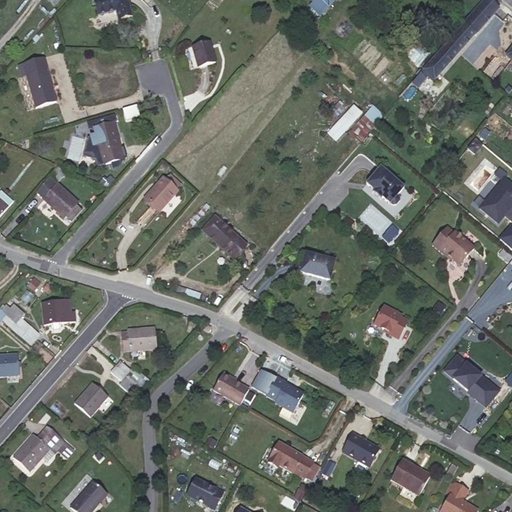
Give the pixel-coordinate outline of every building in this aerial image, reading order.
[(127,0),(96,0),(93,1),(98,17),(116,12),(118,21),(132,17),(127,0)] [(328,7),(321,0),(315,0),(310,6),(320,16),(328,7)] [(488,0),(484,0),(421,72),(433,82),(499,9),(488,0)] [(429,53),(411,37),(400,51),(418,67),(429,53)] [(215,63),(210,43),(192,48),(198,68),(215,63)] [(56,103),(43,59),(22,65),(35,109),(56,103)] [(426,79),(420,75),(413,83),(419,87),(426,79)] [(335,141),(362,113),(353,104),(325,132),(335,141)] [(348,131),(359,141),(384,115),(373,105),(348,131)] [(96,128),(92,129),(94,137),(87,139),(82,156),(95,160),(97,167),(110,164),(111,170),(116,168),(121,164),(120,161),(123,160),(113,123),(116,123),(114,116),(94,121),(96,128)] [(94,121),(87,123),(89,130),(92,129),(96,128),(94,121)] [(72,137),(68,158),(79,160),(83,138),(72,137)] [(405,186),(381,166),(367,183),(374,189),(383,196),(391,203),(392,202),(394,204),(397,203),(401,199),(400,195),(399,194),(405,186)] [(56,167),(49,176),(58,183),(65,174),(56,167)] [(103,178),(98,184),(107,189),(114,181),(110,177),(106,181),(103,178)] [(177,191),(163,178),(145,200),(159,212),(177,191)] [(511,185),(504,179),(479,209),(497,224),(511,205),(511,185)] [(65,217),(76,205),(78,204),(57,185),(56,186),(49,180),(37,193),(44,200),(43,201),(64,219),(65,217)] [(383,196),(374,189),(373,191),(381,198),(383,196)] [(0,192),(0,200),(8,208),(13,203),(0,192)] [(0,200),(0,217),(8,208),(0,200)] [(82,211),(76,205),(65,217),(71,223),(82,211)] [(209,238),(221,223),(215,217),(202,232),(209,238)] [(247,246),(221,223),(209,238),(234,260),(247,246)] [(511,225),(500,239),(511,249),(511,225)] [(455,233),(448,227),(433,245),(446,256),(447,254),(452,259),(460,265),(475,247),(456,231),(455,233)] [(306,250),(300,270),(329,278),(335,259),(306,250)] [(38,286),(32,282),(29,286),(34,291),(38,286)] [(63,301),(41,303),(44,326),(50,326),(61,324),(65,324),(64,314),(63,301)] [(402,315),(384,305),(375,324),(387,330),(386,332),(399,338),(408,320),(401,316),(402,315)] [(1,312),(35,342),(41,336),(20,319),(24,315),(13,306),(10,309),(6,306),(1,312)] [(31,347),(35,342),(1,312),(0,310),(0,323),(1,322),(31,347)] [(70,313),(64,314),(65,324),(75,323),(74,313),(70,313)] [(204,323),(199,329),(212,336),(215,330),(216,329),(204,323)] [(128,330),(128,333),(129,351),(129,352),(156,350),(155,328),(128,330)] [(18,355),(0,356),(0,377),(19,376),(18,355)] [(500,392),(458,357),(445,372),(476,398),(475,399),(487,408),(500,392)] [(138,387),(141,390),(148,381),(134,368),(131,371),(120,361),(115,367),(138,387)] [(138,387),(115,367),(110,373),(121,382),(118,385),(130,396),(138,387)] [(221,375),(213,391),(240,406),(249,390),(221,375)] [(293,413),(304,394),(286,385),(287,383),(276,378),(266,396),(276,402),(275,404),(293,413)] [(108,397),(92,383),(74,404),(90,418),(108,397)] [(74,451),(48,427),(37,439),(33,435),(13,458),(29,473),(42,458),(47,463),(55,455),(58,452),(66,460),(74,451)] [(369,467),(379,450),(352,435),(342,453),(369,467)] [(312,465),(313,463),(278,443),(267,463),(277,468),(279,466),(292,473),(292,472),(304,479),(305,477),(312,465)] [(419,497),(430,476),(402,460),(390,481),(419,497)] [(320,469),(312,465),(305,477),(313,481),(320,469)] [(223,494),(196,479),(188,494),(215,509),(223,494)] [(94,480),(72,506),(78,511),(91,511),(108,493),(94,480)] [(441,511),(477,511),(478,510),(469,505),(468,506),(462,502),(469,490),(455,483),(451,484),(445,494),(449,496),(443,505),(445,506),(441,511)] [(307,489),(301,485),(295,495),(301,499),(307,489)]
